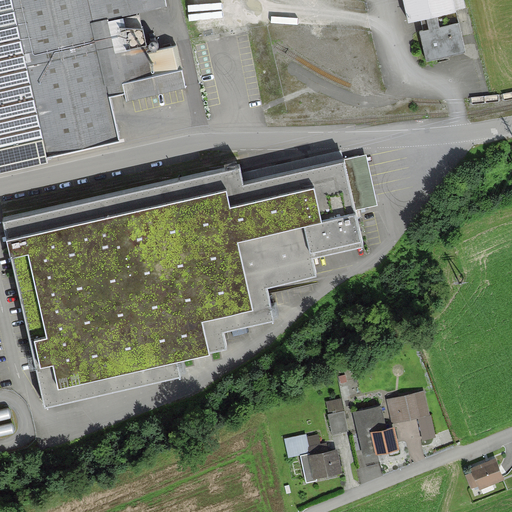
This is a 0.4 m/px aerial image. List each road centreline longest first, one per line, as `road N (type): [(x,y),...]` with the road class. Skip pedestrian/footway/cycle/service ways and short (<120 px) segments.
road 1 (unknown): [(444,135),(394,223),(297,320),(257,347),(147,395),(65,421),(42,415),(21,376),(0,282)]
road 2 (unclassified): [(315,511),(511,431)]
road 3 (unknown): [(173,0),(202,140)]
